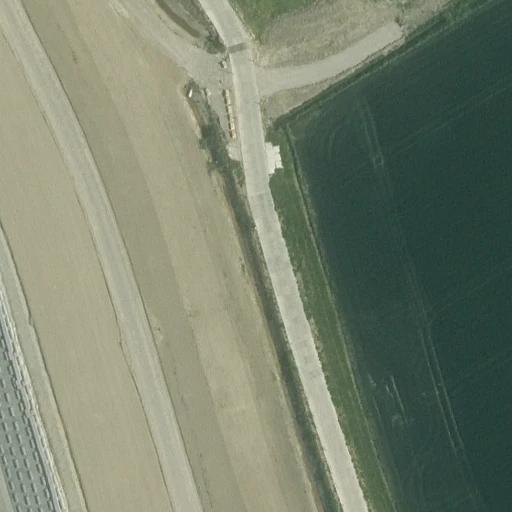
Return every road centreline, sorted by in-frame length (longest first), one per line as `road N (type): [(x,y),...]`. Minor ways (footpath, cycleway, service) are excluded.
road 1 (unclassified): [(188,511),(75,151),(0,5)]
road 2 (track): [(129,0),(157,35),(242,89),(277,91),(441,0)]
